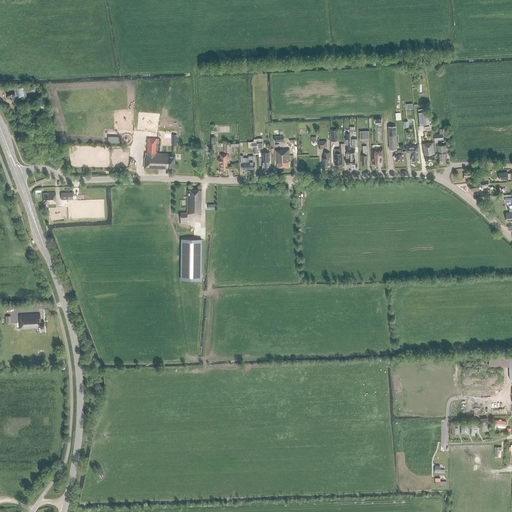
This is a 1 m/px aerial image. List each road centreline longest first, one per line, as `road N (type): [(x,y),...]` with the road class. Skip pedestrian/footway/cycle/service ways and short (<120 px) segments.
road 1 (tertiary): [(20,174),(43,168),(75,181),(421,174),(441,181)]
road 2 (primary): [(65,505),(80,397),(70,322),(46,255)]
